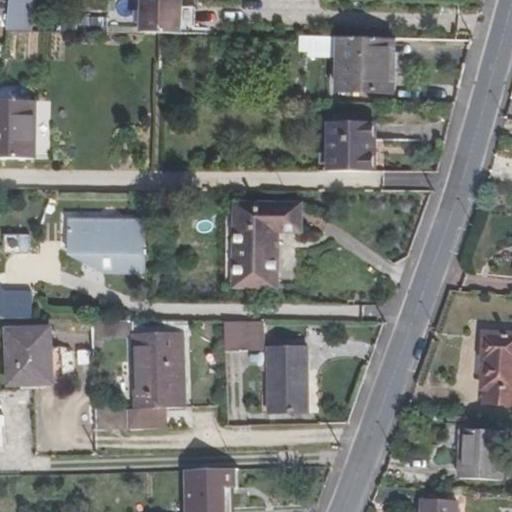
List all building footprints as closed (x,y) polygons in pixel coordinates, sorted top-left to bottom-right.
[(32,31),(35,0),(10,0),(7,31),(32,31)] [(182,0),(142,0),(141,34),(160,34),(181,35),(182,0)] [(391,95),(392,39),(339,38),(338,94),(391,95)] [(37,102),(0,101),(0,159),(37,160),(37,102)] [(376,123),(329,123),(329,172),(375,172),(376,123)] [(235,288),(279,289),(280,233),(302,233),(302,205),(236,205),(235,288)] [(150,221),(77,219),(76,250),(102,251),(101,265),(113,271),(149,272),(150,221)] [(30,252),(31,236),(4,235),(3,251),(30,252)] [(76,250),(101,265),(102,251),(76,250)] [(30,293),(3,293),(2,317),(30,318),(30,293)] [(190,320),(92,319),(93,339),(133,339),(133,335),(184,333),(190,333),(190,324),(190,320)] [(265,321),(225,321),(226,353),(265,351),(265,321)] [(9,387),(54,385),(51,329),(7,330),(9,387)] [(187,409),(184,333),(133,335),(133,339),(136,410),(129,411),(130,429),(159,429),(159,410),(168,409),(187,409)] [(511,334),(485,333),(482,361),(483,361),(482,390),(485,390),(483,403),(511,404),(511,334)] [(308,348),(269,349),(270,414),(309,413),(308,348)] [(129,406),(96,407),(97,430),(130,429),(129,411),(129,410),(129,406)] [(168,428),(168,409),(159,410),(159,429),(168,428)] [(506,433),(462,430),(459,479),(503,482),(506,433)] [(236,469),(186,470),(187,511),(228,511),(228,488),(236,488),(236,469)] [(236,511),(236,488),(228,488),(228,511),(236,511)] [(458,511),(459,504),(423,501),(422,511),(458,511)]
